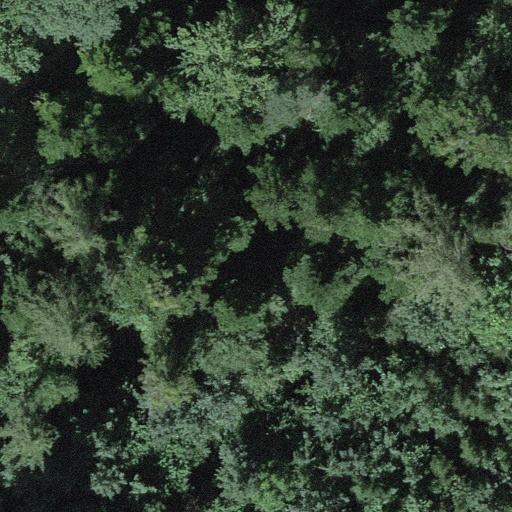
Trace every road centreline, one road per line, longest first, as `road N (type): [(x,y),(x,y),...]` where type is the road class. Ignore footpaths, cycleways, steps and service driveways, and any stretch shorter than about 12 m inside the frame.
road 1 (track): [(511,235),(0,434)]
road 2 (track): [(104,0),(0,91)]
